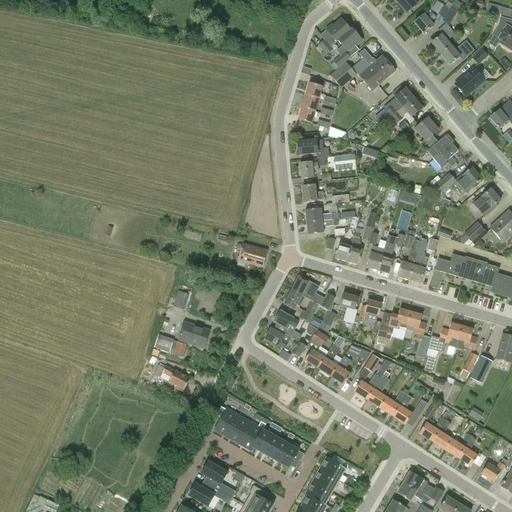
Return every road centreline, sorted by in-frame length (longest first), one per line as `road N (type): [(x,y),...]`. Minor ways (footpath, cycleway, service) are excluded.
road 1 (residential): [(290,258),(279,119),(306,26),(332,0)]
road 2 (residential): [(511,324),(290,258)]
road 3 (unclassified): [(142,511),(241,342)]
road 4 (residential): [(402,445),(241,342)]
road 5 (residential): [(168,511),(214,439),(293,492)]
road 6 (secondary): [(460,124),(353,0)]
road 7 (residential): [(506,511),(402,445)]
